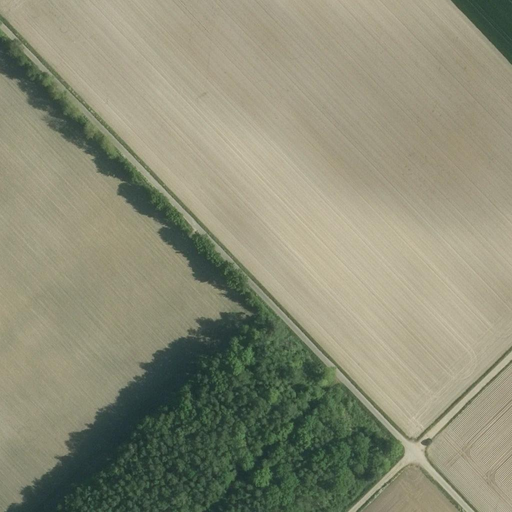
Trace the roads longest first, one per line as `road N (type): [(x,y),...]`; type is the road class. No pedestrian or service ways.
road 1 (unclassified): [(475,511),(0,15)]
road 2 (track): [(350,511),(511,355)]
